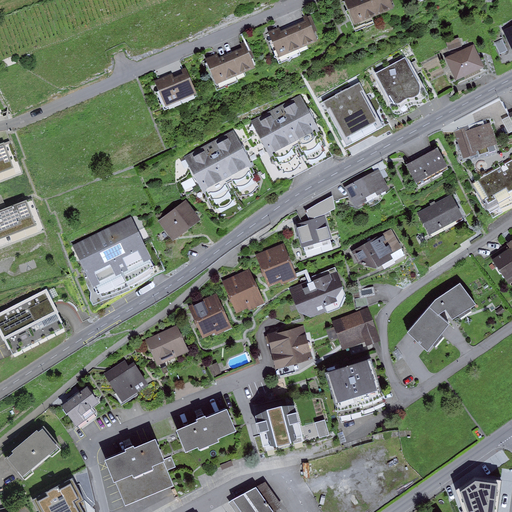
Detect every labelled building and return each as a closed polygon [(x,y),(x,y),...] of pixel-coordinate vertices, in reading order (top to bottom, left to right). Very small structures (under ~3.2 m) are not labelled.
[(355,0),(349,0),(345,2),(355,25),(392,10),(387,0),(358,0),(356,1),(355,0)] [(279,31),(268,35),(279,59),(316,42),(306,21),(279,33),(279,31)] [(447,50),(451,56),(462,48),(458,42),(447,50)] [(473,48),(447,60),(456,80),(482,68),(473,48)] [(217,58),(207,62),(218,86),(253,70),(243,49),(218,60),(217,58)] [(404,61),(377,75),(394,107),(421,93),(404,61)] [(171,76),(156,82),(166,107),(192,96),(183,73),(172,77),(171,76)] [(360,89),(342,98),(356,128),(375,119),(360,89)] [(300,101),(255,124),(280,172),(325,149),(300,101)] [(488,125),(467,132),(474,152),(495,145),(488,125)] [(232,135),(187,159),(213,208),(258,184),(232,135)] [(0,176),(14,171),(4,143),(0,144),(0,176)] [(435,152),(407,168),(416,185),(444,169),(435,152)] [(511,162),(475,183),(493,215),(511,204),(511,162)] [(377,175),(348,190),(356,206),(385,191),(377,175)] [(332,195),(306,212),(310,223),(325,219),(337,211),(332,195)] [(449,199),(419,215),(430,235),(460,219),(449,199)] [(29,201),(0,213),(0,244),(40,229),(29,201)] [(185,203),(162,220),(173,236),(197,219),(185,203)] [(310,223),(296,227),(305,256),(334,248),(325,219),(310,223)] [(129,221),(76,247),(99,294),(152,268),(129,221)] [(392,230),(350,253),(358,267),(375,273),(394,261),(390,257),(402,250),(392,230)] [(255,256),(269,290),(280,286),(281,289),(298,283),(283,245),(255,256)] [(511,245),(493,258),(509,283),(511,280),(511,245)] [(222,282),(237,316),(248,312),(249,314),(265,307),(249,270),(222,282)] [(337,273),(289,290),(298,316),(312,320),(327,315),(328,317),(340,312),(346,298),(344,291),(337,273)] [(478,304),(464,282),(442,296),(455,318),(478,304)] [(50,289),(0,315),(0,319),(10,338),(61,310),(50,289)] [(187,308),(203,342),(213,337),(216,339),(234,331),(217,294),(187,308)] [(435,304),(411,331),(431,349),(456,323),(435,304)] [(373,309),(340,320),(347,341),(370,334),(372,341),(382,338),(373,309)] [(176,330),(148,342),(158,365),(186,353),(176,330)] [(303,330),(287,334),(295,364),(311,360),(303,330)] [(295,364),(287,334),(271,338),(280,375),(295,371),(293,364),(295,364)] [(371,357),(328,370),(325,373),(335,403),(336,410),(336,416),(386,401),(371,357)] [(125,361),(103,376),(121,407),(149,389),(134,363),(129,367),(125,361)] [(87,383),(61,404),(80,427),(96,414),(94,410),(96,408),(93,403),(99,398),(87,383)] [(266,405),(255,412),(264,450),(304,440),(294,403),(281,401),(266,405)] [(197,419),(175,428),(186,450),(198,445),(199,448),(219,439),(218,436),(236,428),(227,406),(206,415),(205,413),(196,417),(197,419)] [(315,426),(320,442),(330,439),(325,423),(315,426)] [(13,451),(5,458),(23,478),(60,446),(43,426),(38,429),(36,427),(11,448),(13,451)] [(126,449),(105,457),(125,506),(174,485),(168,470),(176,466),(171,457),(164,459),(155,437),(134,445),(133,443),(125,446),(126,449)] [(475,479),(457,491),(464,511),(496,511),(500,482),(475,479)] [(82,500),(72,480),(34,500),(40,511),(81,511),(77,503),(82,500)] [(276,511),(257,484),(235,499),(243,511),(276,511)]
